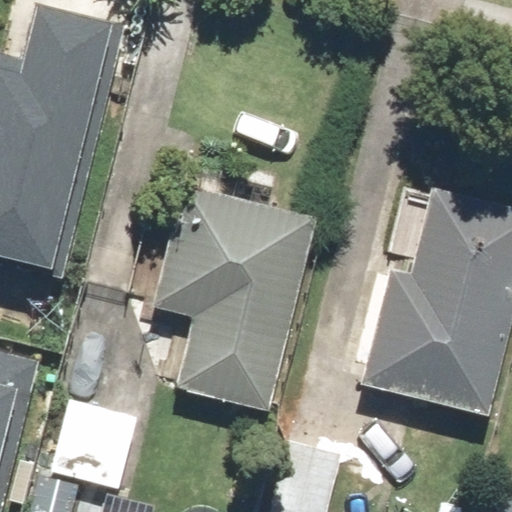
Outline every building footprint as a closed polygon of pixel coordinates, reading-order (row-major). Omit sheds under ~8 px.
[(0,58),(0,250),(61,266),(126,16),(65,0),(34,0),(18,63),(0,58)] [(511,361),(511,187),(441,170),(417,265),(396,260),(366,381),(499,414),(511,361)] [(328,205),(191,171),(159,302),(199,312),(181,383),(278,407),(328,205)] [(0,336),(0,507),(41,346),(0,336)] [(149,405),(66,388),(48,475),(131,492),(149,405)]
